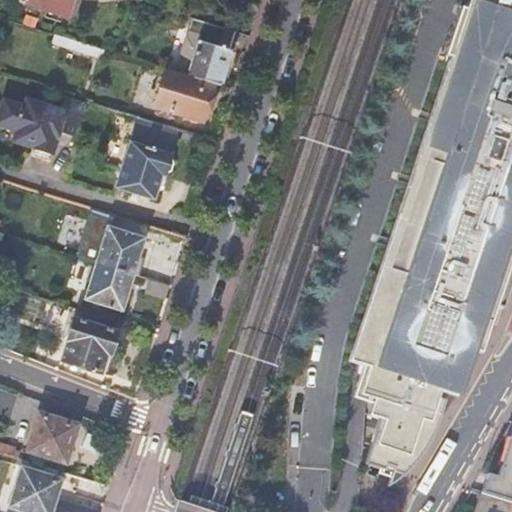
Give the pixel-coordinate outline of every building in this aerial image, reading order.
[(43,0),(16,0),(16,1),(40,9),(43,0)] [(43,0),(40,9),(64,16),(69,0),(43,0)] [(511,0),(468,0),(465,8),(460,6),(455,22),(460,24),(453,44),(448,42),(444,55),(449,57),(447,64),(429,117),(387,246),(352,350),(350,361),(360,364),(363,366),(353,397),(365,401),(372,403),(368,415),(380,419),(364,464),(384,471),(386,465),(390,466),(393,467),(387,487),(403,474),(415,462),(421,454),(427,444),(437,424),(447,393),(455,396),(471,349),(481,352),(496,305),(502,307),(511,280),(511,0)] [(185,74),(217,84),(234,29),(203,20),(198,34),(188,31),(180,55),(190,59),(185,74)] [(100,48),(53,33),(51,41),(61,45),(56,61),(83,69),(88,53),(98,56),(100,48)] [(164,71),(153,106),(200,120),(206,102),(212,100),(214,92),(211,85),(164,71)] [(74,136),(85,101),(62,94),(58,108),(24,98),(21,105),(1,99),(0,101),(0,125),(14,130),(10,141),(30,147),(28,154),(48,160),(57,131),(74,136)] [(126,141),(112,186),(150,198),(158,174),(161,175),(163,171),(168,169),(170,161),(167,157),(168,154),(176,129),(134,116),(126,141)] [(104,225),(93,261),(131,272),(133,268),(139,270),(143,257),(137,255),(143,237),(104,225)] [(131,272),(93,261),(81,298),(120,310),(131,272)] [(166,299),(170,284),(148,278),(144,291),(166,299)] [(72,318),(59,359),(98,372),(104,353),(106,354),(113,330),(72,318)] [(38,415),(27,450),(63,461),(73,426),(38,415)] [(511,422),(496,456),(490,469),(479,492),(511,502),(511,422)] [(0,441),(0,452),(11,456),(14,447),(0,441)] [(21,469),(10,505),(33,511),(47,511),(56,480),(21,469)] [(508,511),(511,502),(479,492),(473,511),(475,511),(508,511)]
